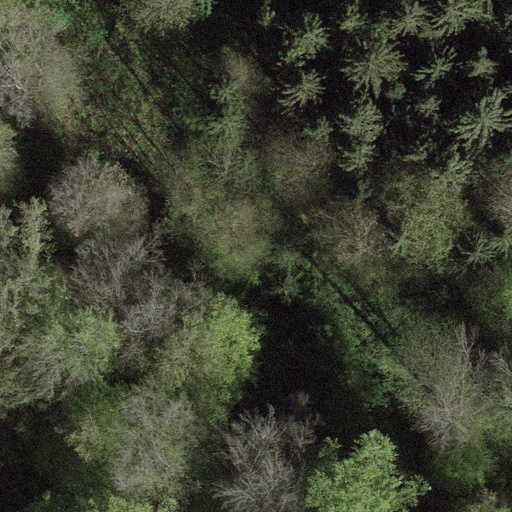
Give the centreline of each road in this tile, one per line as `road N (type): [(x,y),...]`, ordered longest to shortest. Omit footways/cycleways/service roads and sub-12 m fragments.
road 1 (track): [(506,511),(0,354)]
road 2 (track): [(313,451),(511,407)]
